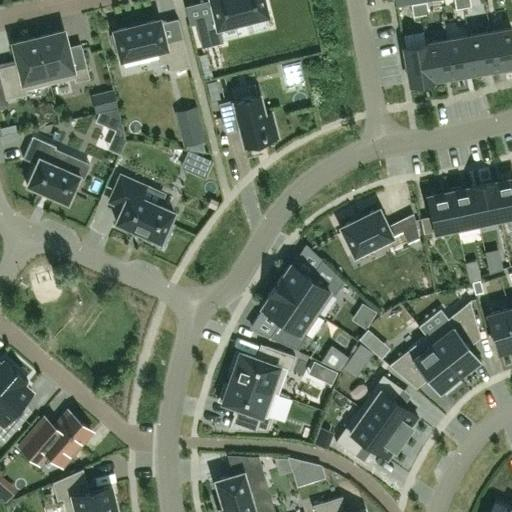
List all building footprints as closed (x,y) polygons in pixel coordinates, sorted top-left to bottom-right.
[(262,0),(210,0),(214,17),(193,23),(199,48),(222,42),(218,27),(266,15),(262,0)] [(453,0),(455,9),(463,7),(461,0),(453,0)] [(426,1),(418,3),(420,15),(428,13),(426,1)] [(418,3),(411,4),(413,16),(420,15),(418,3)] [(164,39),(159,19),(141,23),(141,22),(131,25),(132,26),(113,30),(114,34),(110,35),(115,52),(118,51),(121,59),(157,50),(160,64),(168,62),(170,70),(189,66),(182,35),(164,39)] [(511,62),(511,33),(511,25),(488,29),(495,66),(511,62)] [(467,33),(473,69),(495,66),(488,29),(467,33)] [(63,30),(38,36),(49,83),(74,77),(75,81),(89,78),(82,47),(68,51),(63,30)] [(473,69),(467,33),(446,37),(452,73),(473,69)] [(26,89),(49,83),(38,36),(12,43),(17,63),(0,66),(0,76),(5,99),(27,93),(26,89)] [(431,77),(452,73),(446,37),(425,40),(431,77)] [(431,77),(425,40),(402,44),(409,82),(431,78),(431,77)] [(107,92),(111,108),(117,106),(113,91),(107,92)] [(277,136),(271,112),(264,113),(259,94),(233,101),(233,100),(219,103),(226,131),(240,127),(244,144),(277,136)] [(189,133),(193,147),(207,149),(202,130),(189,133)] [(56,145),(32,135),(22,157),(36,163),(27,182),(26,184),(28,185),(28,184),(42,190),(42,191),(51,195),(65,201),(67,202),(68,200),(79,175),(83,177),(89,164),(68,154),(62,167),(49,161),(56,145)] [(132,228),(132,229),(144,234),(144,233),(158,240),(160,241),(161,239),(161,238),(166,240),(172,224),(168,222),(172,213),(173,213),(173,211),(171,210),(140,197),(145,186),(121,175),(109,201),(122,206),(117,219),(116,219),(115,221),(117,222),(132,228)] [(511,178),(492,182),(499,217),(511,214),(511,178)] [(479,222),(499,217),(492,182),(471,187),(479,226),(480,226),(479,222)] [(479,226),(471,187),(450,191),(458,231),(479,226)] [(457,231),(458,231),(450,191),(427,196),(435,231),(456,226),(457,231)] [(353,220),(340,226),(354,254),(402,231),(408,242),(418,237),(418,236),(413,213),(387,225),(378,208),(365,214),(353,220)] [(290,262),(275,283),(318,313),(331,293),(334,295),(343,281),(321,258),(311,275),(290,262)] [(459,278),(468,276),(466,267),(458,268),(459,278)] [(477,268),(466,270),(469,281),(479,279),(477,268)] [(479,279),(472,282),(475,293),(482,291),(479,279)] [(275,283),(260,305),(281,318),(270,335),(297,349),(306,335),(304,334),(318,313),(275,283)] [(447,317),(425,335),(459,375),(467,368),(470,371),(482,361),(465,339),(478,328),(477,328),(470,300),(469,300),(447,317)] [(511,320),(508,308),(487,314),(497,351),(511,346),(511,320)] [(389,363),(389,364),(409,382),(410,383),(422,372),(440,394),(452,385),(450,382),(459,375),(425,335),(389,363)] [(228,368),(228,369),(232,371),(230,377),(278,394),(286,369),(290,370),(295,356),(265,345),(260,359),(240,352),(240,351),(239,351),(239,352),(235,350),(229,368),(228,368)] [(0,384),(14,369),(3,360),(0,363),(0,362),(0,384)] [(25,379),(14,369),(0,384),(0,436),(4,441),(27,416),(16,407),(31,390),(23,382),(25,379)] [(383,374),(359,407),(403,437),(418,416),(395,399),(402,388),(383,374)] [(223,383),(217,400),(236,406),(234,412),(244,415),(239,429),(267,430),(271,417),(267,416),(275,393),(277,394),(278,394),(230,377),(227,383),(223,382),(223,383)] [(359,407),(335,441),(355,455),(364,442),(387,459),(403,437),(359,407)] [(61,464),(90,431),(66,410),(48,431),(38,422),(19,445),(35,459),(44,448),(61,464)] [(320,427),(317,435),(329,440),(332,431),(320,427)] [(232,473),(214,479),(222,506),(218,507),(219,511),(255,511),(247,483),(264,477),(258,455),(226,454),(232,473)] [(65,511),(109,511),(117,510),(110,485),(88,490),(83,468),(52,482),(56,500),(62,498),(65,511)] [(346,511),(342,495),(312,504),(313,511),(364,511),(363,509),(352,511),(346,511)] [(511,511),(511,506),(500,501),(494,511),(511,511)]
